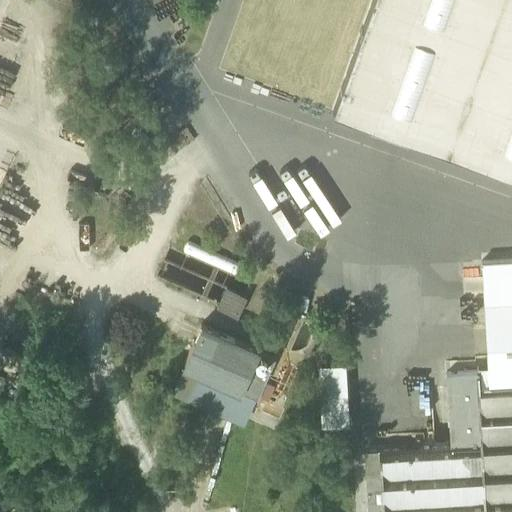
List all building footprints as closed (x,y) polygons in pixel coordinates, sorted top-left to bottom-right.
[(511,0),(371,0),(332,110),(511,174),(511,0)] [(511,511),(511,260),(481,262),(485,320),(488,386),(478,387),(477,371),(447,373),(451,444),(381,448),(381,446),(363,447),(366,511),(511,511)] [(222,287),(218,299),(240,306),(244,294),(222,287)] [(202,322),(183,366),(255,397),(274,353),(202,322)] [(345,363),(317,365),(321,427),(348,425),(345,363)] [(243,424),(255,397),(183,366),(172,392),(243,424)]
